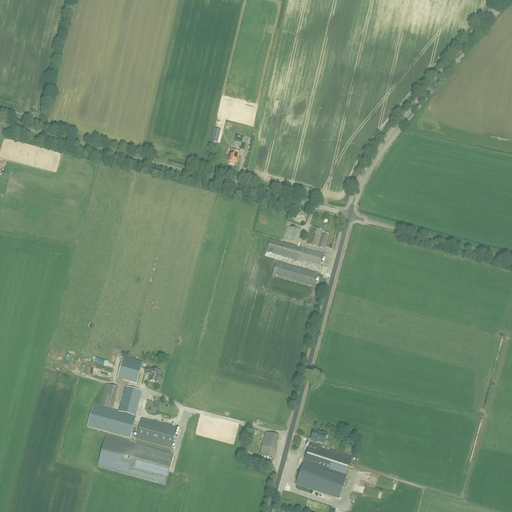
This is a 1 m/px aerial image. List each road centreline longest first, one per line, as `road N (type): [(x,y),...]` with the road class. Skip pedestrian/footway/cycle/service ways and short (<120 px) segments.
road 1 (unclassified): [(348,216),(0,121)]
road 2 (tertiary): [(269,511),(348,216)]
road 3 (tertiary): [(348,216),(392,133),(504,0)]
road 4 (unclassified): [(511,260),(348,216)]
